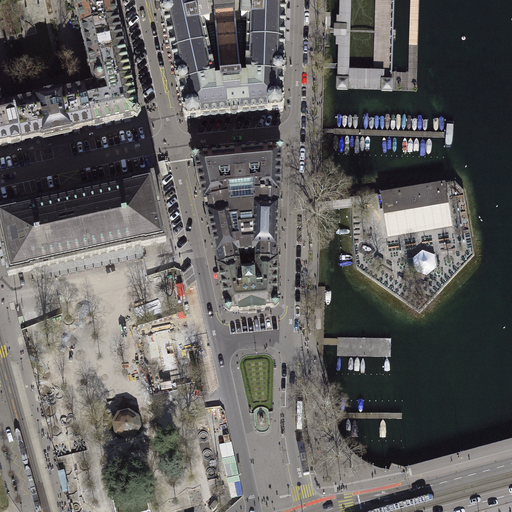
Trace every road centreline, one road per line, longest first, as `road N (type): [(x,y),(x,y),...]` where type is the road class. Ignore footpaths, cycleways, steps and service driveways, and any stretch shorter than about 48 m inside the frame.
road 1 (residential): [(289,339),(296,131)]
road 2 (residential): [(174,143),(218,345)]
road 3 (secondary): [(511,463),(323,511)]
road 4 (residential): [(0,179),(174,143)]
road 5 (residential): [(314,511),(294,458),(289,339)]
road 6 (residential): [(218,345),(253,511)]
road 7 (residential): [(142,0),(174,143)]
road 8 (residential): [(296,131),(299,0)]
road 9 (residential): [(174,143),(296,131)]
